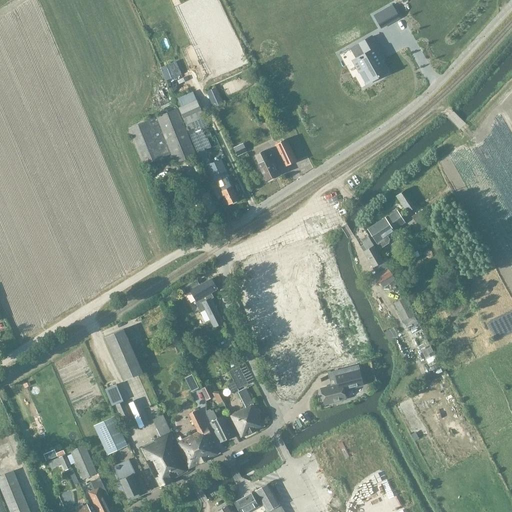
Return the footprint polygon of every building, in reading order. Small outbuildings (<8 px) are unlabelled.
[(393,7),(387,11),(392,21),(399,18),(393,7)] [(357,59),(353,62),(359,73),(364,71),(370,82),(386,73),(373,51),(378,48),(372,37),(360,43),(367,54),(360,58),(359,57),(357,59)] [(181,107),(177,109),(186,131),(194,128),(192,123),(195,122),(197,127),(204,124),(202,119),(204,118),(193,94),(179,101),(181,107)] [(177,109),(156,117),(147,121),(128,129),(143,166),(171,155),(175,164),(196,156),(186,131),(177,109)] [(297,161),(286,139),(275,145),(285,167),(297,161)] [(232,155),(241,151),(236,141),(227,146),(232,155)] [(278,175),(274,166),(276,165),(272,157),(268,160),(263,151),(254,155),(258,164),(257,165),(265,180),(278,175)] [(209,166),(203,169),(207,178),(211,187),(217,199),(223,196),(227,206),(238,200),(232,186),(229,187),(217,163),(209,167),(209,166)] [(177,191),(171,179),(155,186),(165,207),(181,200),(177,191)] [(188,185),(203,217),(217,211),(208,192),(206,194),(199,180),(188,185)] [(396,196),(407,213),(417,206),(406,190),(396,196)] [(385,218),(368,229),(378,245),(381,249),(389,244),(390,240),(387,236),(394,231),(393,231),(405,223),(397,211),(385,219),(385,218)] [(412,217),(417,225),(421,230),(428,226),(419,212),(412,217)] [(310,231),(299,236),(300,237),(306,249),(310,256),(320,251),(322,255),(328,252),(323,241),(317,244),(310,231)] [(289,242),(295,255),(290,258),(295,269),(301,266),(299,261),(310,256),(306,249),(300,237),(289,242)] [(387,269),(374,246),(364,252),(377,275),(374,276),(378,283),(392,275),(388,268),(387,269)] [(280,249),(272,253),(276,262),(280,271),(281,271),(288,267),(285,260),(284,258),(280,249)] [(272,253),(264,257),(268,266),(273,275),(275,273),(280,271),(276,262),(272,253)] [(264,257),(256,261),(261,269),(265,278),(266,278),(267,277),(273,275),(268,266),(264,257)] [(256,261),(248,265),(253,274),(257,283),(258,282),(260,281),(263,280),(265,278),(261,269),(256,261)] [(248,265),(240,269),(245,278),(249,287),(252,285),(257,283),(253,274),(248,265)] [(205,310),(214,327),(223,323),(211,299),(213,298),(210,293),(216,289),(211,279),(200,286),(197,280),(183,288),(186,294),(191,291),(196,301),(195,301),(200,312),(205,310)] [(275,308),(274,309),(280,321),(282,321),(283,320),(286,319),(288,318),(293,315),(297,313),(300,311),(294,299),(291,301),(288,295),(286,296),(284,297),(278,299),(277,300),(280,306),(277,307),(275,308)] [(405,298),(394,303),(407,329),(418,323),(405,298)] [(286,333),(284,334),(292,348),(295,347),(297,345),(299,344),(303,343),(306,341),(310,339),(311,338),(304,324),(303,325),(299,327),(296,321),(285,326),(288,332),(286,333)] [(393,329),(384,333),(388,341),(397,337),(393,329)] [(104,338),(124,382),(142,373),(123,330),(104,338)] [(452,332),(448,334),(453,343),(457,341),(452,332)] [(215,343),(224,339),(222,335),(213,339),(215,343)] [(423,344),(419,347),(425,359),(426,362),(435,357),(427,340),(422,342),(423,344)] [(310,356),(304,359),(310,371),(316,368),(324,364),(327,363),(330,361),(324,349),(321,350),(318,344),(310,348),(307,350),(310,356)] [(338,385),(320,389),(324,405),(345,399),(343,391),(350,389),(363,386),(358,366),(345,369),(334,372),(338,385)] [(429,379),(439,376),(437,371),(427,374),(429,379)] [(134,426),(116,384),(105,389),(112,406),(116,404),(126,429),(134,426)] [(200,389),(205,398),(206,401),(214,397),(220,398),(218,394),(213,394),(209,385),(200,389)] [(265,426),(246,388),(238,392),(245,407),(229,415),(241,438),(265,426)] [(198,432),(192,435),(199,451),(198,452),(203,462),(220,453),(198,409),(189,414),(198,432)] [(233,436),(227,422),(223,416),(217,419),(213,410),(206,414),(213,429),(220,443),(233,436)] [(30,422),(37,419),(34,412),(26,415),(30,422)] [(187,471),(170,432),(163,415),(152,420),(160,437),(139,448),(160,488),(172,482),(171,480),(187,471)] [(35,420),(39,434),(48,431),(44,417),(35,420)] [(114,417),(94,426),(107,455),(127,445),(114,417)] [(199,451),(192,435),(177,442),(189,469),(203,462),(198,452),(199,451)] [(70,451),(82,479),(83,480),(97,473),(84,445),(70,451)] [(55,460),(60,473),(71,468),(65,455),(55,460)] [(326,482),(319,486),(322,492),(329,488),(332,493),(356,480),(346,461),(322,475),(326,482)] [(119,483),(118,485),(119,487),(120,488),(122,489),(124,489),(128,498),(131,497),(131,499),(139,495),(138,494),(140,493),(134,478),(136,477),(131,466),(129,462),(119,466),(121,470),(123,475),(119,477),(121,481),(119,483)] [(29,511),(13,471),(0,476),(0,486),(10,511),(29,511)] [(95,489),(89,492),(98,511),(110,511),(105,501),(110,499),(100,478),(91,482),(95,489)] [(73,482),(66,484),(68,495),(76,493),(73,482)] [(268,484),(255,491),(256,492),(266,510),(267,511),(284,511),(280,505),(279,503),(283,500),(274,485),(270,487),(268,484)] [(251,493),(234,503),(238,511),(248,511),(255,509),(256,511),(263,511),(266,510),(256,492),(252,495),(251,493)]
